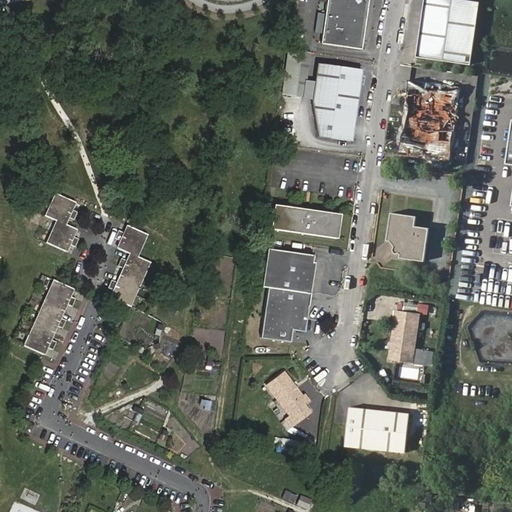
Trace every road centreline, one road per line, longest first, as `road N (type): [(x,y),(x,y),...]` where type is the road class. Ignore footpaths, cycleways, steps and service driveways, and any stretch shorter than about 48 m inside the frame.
road 1 (unclassified): [(335,361),(354,328),(397,0)]
road 2 (residential): [(203,511),(197,491),(54,415),(98,281)]
road 3 (unknown): [(374,180),(437,193),(429,260)]
